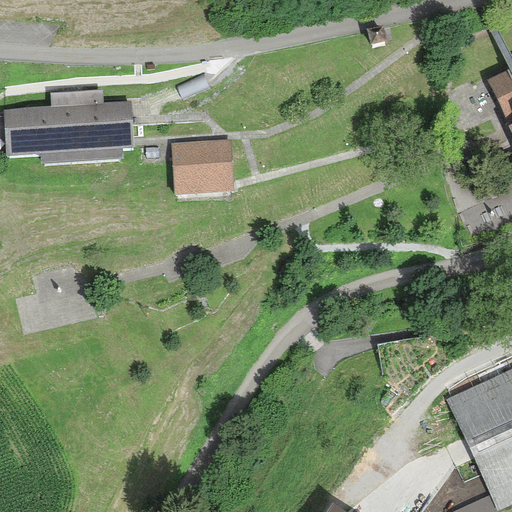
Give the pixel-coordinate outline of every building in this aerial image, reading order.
[(367,39),(368,46),(381,43),(378,31),(366,34),(367,39)] [(511,62),(479,78),(511,148),(511,62)] [(2,105),(5,152),(129,145),(126,98),(2,105)] [(229,135),(170,138),(173,188),(232,184),(229,135)] [(511,356),(440,388),(492,504),(511,495),(511,356)]
